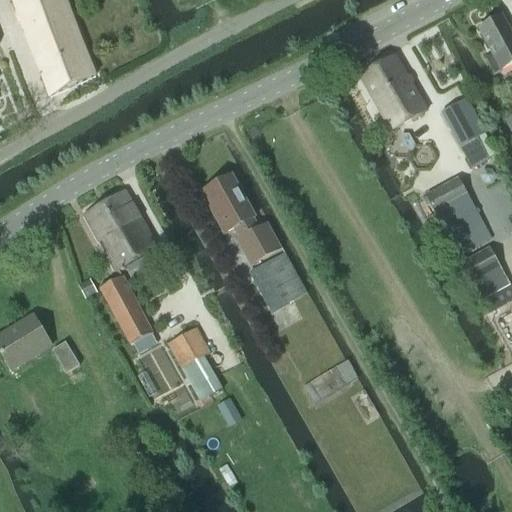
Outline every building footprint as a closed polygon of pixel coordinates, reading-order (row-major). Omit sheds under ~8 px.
[(11,0),(30,49),(49,99),(95,78),(65,0),(11,0)] [(478,30),(489,49),(492,56),(485,60),(493,76),(511,66),(511,36),(502,17),(478,30)] [(391,133),(425,113),(393,59),(359,79),(391,133)] [(471,171),(488,162),(476,141),(484,136),(465,102),(440,116),(471,171)] [(258,231),(252,220),(254,219),(231,177),(203,192),(216,217),(214,218),(224,236),(233,230),(239,241),(236,242),(250,267),(280,251),(266,226),(258,231)] [(489,236),(457,178),(425,197),(435,214),(458,254),(489,236)] [(116,272),(156,249),(124,193),(83,217),(116,272)] [(481,299),(508,284),(488,248),(461,263),(481,299)] [(267,313),(303,293),(282,254),(246,274),(267,313)] [(130,348),(153,335),(152,335),(125,284),(122,278),(99,290),(130,348)] [(79,289),(86,301),(97,295),(90,283),(79,289)] [(0,352),(12,372),(51,348),(33,318),(0,337),(0,352)] [(168,345),(201,403),(210,398),(221,392),(202,358),(209,354),(195,329),(168,345)] [(64,374),(78,365),(64,342),(50,350),(64,374)] [(347,362),(345,363),(304,388),(314,404),(356,379),(357,379),(347,362)] [(201,403),(197,405),(199,409),(201,412),(214,405),(210,398),(201,403)] [(230,401),(217,408),(229,431),(243,423),(230,401)]
